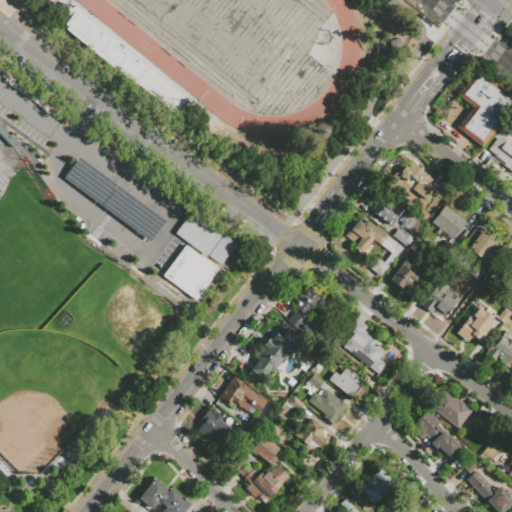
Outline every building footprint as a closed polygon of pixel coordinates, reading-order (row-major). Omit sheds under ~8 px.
[(80,5),(63,26),(179,120),(196,99),(80,5)] [(511,107),(481,147),(456,128),(472,108),(456,95),(475,70),(511,98),(511,107)] [(488,148),(499,134),(505,139),(511,131),(511,140),(510,143),(511,144),(511,171),(507,167),(509,164),(497,154),(496,155),(488,148)] [(77,157),(61,178),(99,205),(115,184),(77,157)] [(436,187),(426,200),(413,190),(412,191),(395,178),(405,166),(406,167),(409,163),(413,166),(431,179),(429,181),(436,187)] [(115,185),(100,206),(147,241),(162,220),(115,185)] [(403,209),(389,226),(369,210),(374,204),(372,202),(381,191),(403,209)] [(443,206),(464,222),(451,239),(430,223),(443,206)] [(172,233),(202,256),(220,233),(191,209),(172,233)] [(373,227),(374,226),(402,248),(379,277),(369,269),(377,259),(382,263),(390,253),(379,244),(379,245),(372,239),(366,246),(368,248),(366,251),(363,249),(359,254),(352,248),(355,244),(344,235),(357,220),(361,223),(364,220),(373,227)] [(477,257),(470,251),(471,250),(467,247),(471,243),(465,239),(477,223),(483,227),(483,226),(498,238),(482,259),(478,256),(477,257)] [(404,232),(411,237),(404,246),(391,236),(397,228),(403,233),(404,232)] [(221,234),(205,257),(217,265),(233,243),(221,234)] [(423,243),(415,253),(408,247),(416,238),(423,243)] [(183,244),(160,274),(193,299),(216,269),(183,244)] [(389,280),(405,259),(416,267),(411,273),(419,280),(407,295),(389,280)] [(511,285),(505,279),(506,277),(501,273),(511,259),(511,285)] [(468,274),(476,263),(484,269),(476,280),(468,274)] [(451,294),(457,299),(443,317),(433,309),(430,313),(420,305),(438,283),(445,289),(443,291),(450,296),(451,294)] [(296,329),(286,321),(296,309),(291,305),(306,287),(320,299),(306,316),(307,317),(296,329)] [(511,308),(503,301),(511,291),(511,308)] [(505,306),(510,310),(501,321),(502,322),(500,325),(494,320),(496,317),(496,318),(505,306)] [(454,327),(467,311),(483,324),(482,325),(487,329),(471,349),(460,340),(464,335),(454,327)] [(353,332),(347,328),(354,318),(366,326),(363,330),(366,332),(365,334),(376,341),(374,344),(384,351),(378,359),(384,364),(376,375),(341,348),(353,332)] [(491,362),(483,355),(488,349),(486,348),(495,336),(498,338),(505,330),(511,335),(511,355),(505,364),(495,356),(491,362)] [(260,362),(255,358),(264,346),(262,345),(268,337),(270,339),(275,332),(281,337),(286,331),(296,339),(265,380),(253,371),(260,362)] [(344,358),(338,364),(334,360),(331,364),(322,357),(331,346),(344,358)] [(327,380),(333,372),(338,376),(344,368),(363,382),(360,386),(364,389),(357,398),(353,394),(350,398),(327,380)] [(265,401),(257,412),(253,409),(249,415),(230,401),(226,406),(216,398),(235,374),(246,382),(244,385),(265,401)] [(322,381),(316,389),(306,382),(312,374),(322,381)] [(286,385),(293,376),(299,380),(292,389),(286,385)] [(307,401),(313,393),(319,397),(324,389),(346,405),(341,411),(344,413),(339,419),(337,417),(332,424),(322,417),(324,415),(307,401)] [(430,407),(443,390),(457,402),(459,400),(471,410),(457,429),(430,407)] [(297,411),(287,403),(292,396),(303,404),(297,411)] [(276,415),(273,413),(276,410),(272,406),(279,398),(286,404),(276,415)] [(278,417),(286,407),(292,413),(284,422),(278,417)] [(417,416),(425,409),(438,423),(437,424),(450,438),(453,435),(463,445),(448,459),(440,450),(438,452),(430,444),(432,442),(426,435),(425,436),(423,434),(419,437),(413,430),(417,426),(414,423),(419,418),(417,416)] [(201,419),(207,410),(212,414),(214,412),(222,417),(220,420),(231,429),(220,444),(198,427),(203,421),(201,419)] [(255,435),(244,426),(252,417),(262,425),(255,435)] [(326,440),(319,448),(318,447),(308,447),(306,445),(305,446),(292,435),(296,431),(300,434),(306,426),(305,425),(310,418),(324,429),(319,434),(326,440)] [(483,419),(495,428),(484,442),(473,433),(483,419)] [(233,437),(240,429),(244,432),(246,430),(251,435),(250,436),(254,440),(242,455),(232,447),(238,441),(233,437)] [(274,468),(271,466),(270,467),(250,450),(262,435),(278,448),(271,456),(276,460),(274,462),(278,465),(288,476),(279,485),(280,485),(275,490),(276,491),(269,497),(272,500),(266,506),(263,503),(261,505),(256,500),(255,501),(243,488),(248,483),(242,477),(243,476),(238,471),(246,463),(257,475),(264,468),(268,473),(274,468)] [(482,453),(489,444),(497,451),(491,460),(482,453)] [(511,458),(502,475),(511,481),(511,458)] [(495,511),(461,475),(472,464),(477,469),(475,471),(493,490),(498,486),(504,492),(509,497),(509,498),(511,501),(511,503),(503,511),(495,511)] [(373,502),(360,488),(367,482),(365,480),(379,469),(393,485),(373,502)] [(189,502),(181,511),(159,511),(164,507),(159,503),(158,505),(156,504),(151,510),(137,499),(153,478),(168,489),(169,487),(189,502)] [(346,511),(339,504),(345,498),(357,511),(346,511)] [(387,511),(401,499),(413,511),(387,511)]
